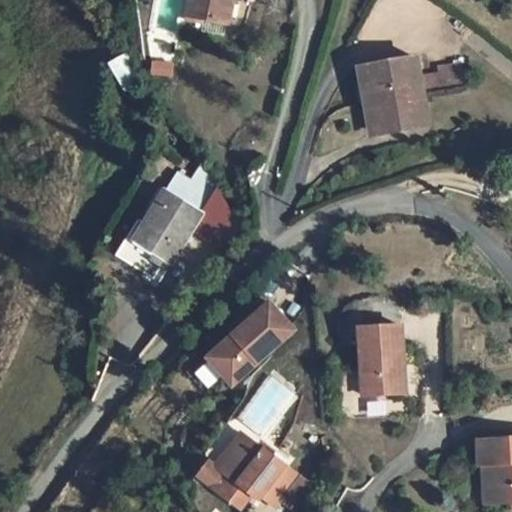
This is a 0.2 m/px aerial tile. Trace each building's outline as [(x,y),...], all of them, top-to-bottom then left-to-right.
[(188,0),(186,16),(231,24),(235,0),(188,0)] [(421,118),(410,56),(356,63),(362,92),(369,90),(374,124),(421,118)] [(172,63),(154,62),(153,75),(172,76),(172,63)] [(422,70),(424,89),(463,84),(460,65),(422,70)] [(208,222),(171,198),(148,233),(136,251),(174,275),(197,239),(208,222)] [(246,243),(224,198),(208,222),(197,239),(228,267),(246,243)] [(162,293),(174,275),(136,251),(148,233),(143,230),(131,248),(120,265),(162,293)] [(300,291),(241,348),(266,374),(325,316),(300,291)] [(425,396),(420,328),(380,332),(385,399),(425,396)] [(279,427),(252,459),(257,464),(285,431),(279,427)] [(235,470),(261,491),(272,478),(284,488),(291,493),(294,490),(307,501),(313,494),(332,472),(333,471),(302,444),(301,445),(285,431),(257,464),(252,459),(247,455),(242,456),(235,464),(235,470)] [(511,447),(489,449),(492,477),(501,476),(505,509),(511,507),(511,447)] [(313,494),(329,508),(349,485),(332,472),(313,494)] [(492,477),(495,509),(505,509),(501,476),(492,477)] [(261,491),(272,501),(284,488),(272,478),(261,491)]
